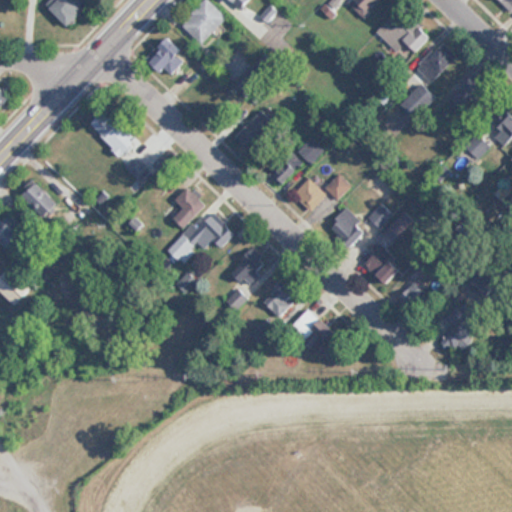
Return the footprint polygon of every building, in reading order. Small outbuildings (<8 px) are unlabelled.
[(86,9),(81,3),(82,0),(50,0),(46,4),(69,26),(86,9)] [(210,0),(207,0),(183,24),(202,44),(228,18),(210,0)] [(417,52),(430,38),(407,16),(399,26),(391,18),(377,34),(398,53),(407,43),(417,52)] [(170,77),(187,60),(181,54),(183,51),(170,38),(150,57),(170,77)] [(457,59),(441,43),(418,67),(433,83),(457,59)] [(234,84),(247,96),(277,67),(265,54),(234,84)] [(449,100),(462,113),(485,89),(473,77),(449,100)] [(0,107),(8,94),(0,89),(0,107)] [(413,116),(431,109),(427,99),(429,98),(426,90),(405,99),(413,116)] [(121,157),(138,141),(108,110),(91,126),(121,157)] [(237,136),(251,150),(277,124),(264,110),(237,136)] [(506,146),(511,139),(511,117),(495,135),(506,146)] [(466,145),(478,158),(491,146),(479,133),(466,145)] [(273,175),(285,184),(302,163),(290,153),(273,175)] [(127,168),(138,178),(147,167),(137,158),(127,168)] [(339,200),(353,185),(340,173),(326,189),(339,200)] [(311,210),(327,195),(311,178),(295,193),(311,210)] [(24,195),(46,219),(60,206),(38,182),(24,195)] [(176,199),(185,207),(175,217),(185,227),(207,204),(188,187),(176,199)] [(370,217),(381,227),(394,214),(383,203),(370,217)] [(20,222),(7,209),(0,216),(0,241),(6,248),(19,235),(12,229),(20,222)] [(330,226),(349,247),(368,230),(348,209),(330,226)] [(197,228),(194,224),(169,248),(180,260),(199,242),(205,250),(217,239),(222,244),(234,232),(215,211),(197,228)] [(393,239),(413,222),(405,213),(385,230),(393,239)] [(366,263),(387,285),(405,267),(383,246),(366,263)] [(232,271),(247,285),(270,261),(254,247),(232,271)] [(0,277),(0,289),(16,305),(32,289),(11,267),(0,277)] [(300,298),(282,281),(263,300),(280,317),(300,298)] [(414,311),(428,291),(414,281),(400,301),(414,311)] [(454,325),(440,339),(452,351),(479,325),(459,304),(446,317),(454,325)] [(336,335),(311,309),(291,329),(316,354),(336,335)] [(254,332),(264,345),(273,338),(263,325),(254,332)]
